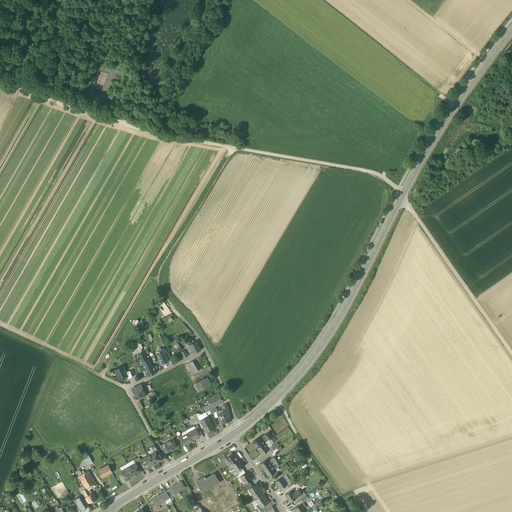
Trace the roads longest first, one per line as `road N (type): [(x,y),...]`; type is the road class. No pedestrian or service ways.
road 1 (track): [(112,107),(131,127),(157,134),(385,178),(511,353)]
road 2 (secondary): [(511,29),(443,122),(325,340),(239,428)]
road 3 (track): [(179,315),(156,277),(234,147)]
road 4 (residential): [(204,351),(127,389),(171,472)]
road 5 (track): [(131,127),(0,80)]
road 6 (track): [(350,511),(275,399)]
